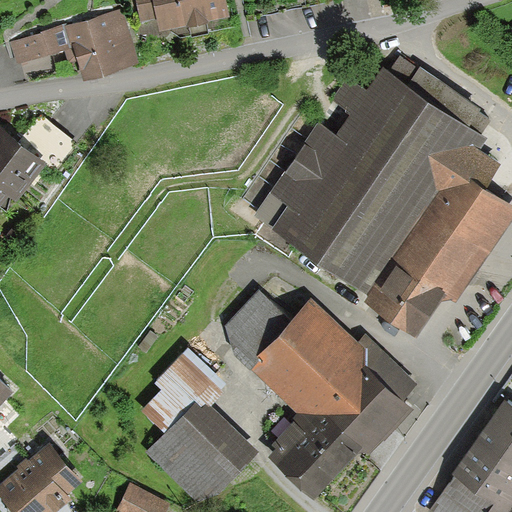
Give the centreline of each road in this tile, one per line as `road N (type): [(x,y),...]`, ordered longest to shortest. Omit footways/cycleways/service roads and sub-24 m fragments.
road 1 (residential): [(476,0),(124,82),(0,98)]
road 2 (tertiary): [(381,511),(511,331)]
